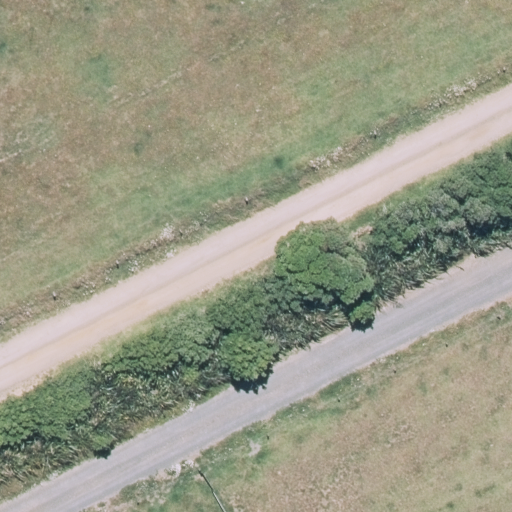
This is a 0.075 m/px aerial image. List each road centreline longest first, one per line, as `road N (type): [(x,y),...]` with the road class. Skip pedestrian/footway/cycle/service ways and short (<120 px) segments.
road 1 (track): [(511,112),(0,369)]
road 2 (track): [(44,511),(511,269)]
